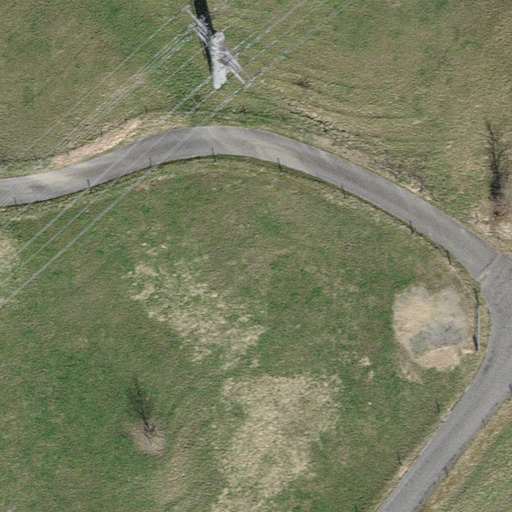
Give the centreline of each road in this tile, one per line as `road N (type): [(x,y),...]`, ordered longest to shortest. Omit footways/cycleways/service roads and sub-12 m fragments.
road 1 (track): [(0,191),(47,187),(206,141),(294,154),(461,240),(511,290)]
road 2 (track): [(511,360),(395,511)]
